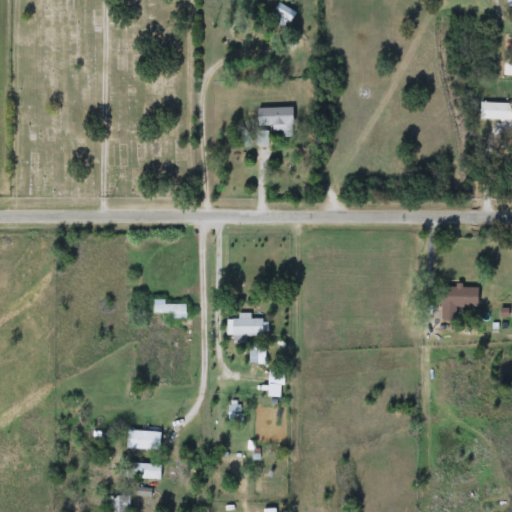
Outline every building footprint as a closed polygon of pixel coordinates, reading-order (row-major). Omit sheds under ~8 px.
[(287,24),(260,9),(265,0),(267,0),(292,14),(287,24)] [(511,120),(480,120),(480,104),(511,104),(511,120)] [(257,109),(292,108),(293,128),(258,129),(257,109)] [(478,307),(456,307),(456,322),(441,322),(441,286),(478,286),(478,307)] [(186,317),(154,317),(154,301),(164,301),(164,305),(186,305),(186,317)] [(239,319),(239,317),(268,316),(268,335),(226,336),(226,319),(239,319)] [(265,347),(265,364),(250,364),(250,347),(265,347)] [(279,397),(268,397),(268,385),(279,385),(279,397)] [(127,450),(127,432),(160,432),(160,450),(127,450)] [(160,479),(129,479),(129,464),(160,464),(160,479)] [(130,497),(130,511),(109,511),(109,497),(130,497)]
